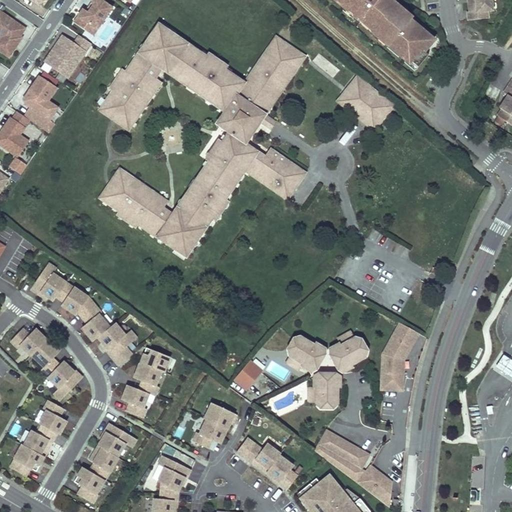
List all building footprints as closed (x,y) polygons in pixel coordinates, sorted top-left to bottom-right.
[(83,10),(74,24),(86,31),(89,26),(97,31),(113,9),(100,0),(94,0),(91,4),(94,6),(89,13),(83,10)] [(333,0),(344,9),(345,8),(354,16),(353,17),(359,23),(362,19),(373,29),(370,32),(388,47),(390,45),(400,54),(398,56),(404,62),(407,59),(417,68),(427,55),(423,52),(430,43),(423,37),(424,35),(415,27),(416,26),(409,20),(407,23),(401,18),(403,16),(392,7),(385,1),(385,0),(333,0)] [(469,0),(471,11),(467,12),(468,20),(487,18),(486,10),(491,10),(491,0),(490,0),(469,0)] [(0,51),(10,58),(23,39),(21,38),(26,30),(0,11),(0,51)] [(362,19),(359,23),(370,32),(373,29),(362,19)] [(216,121),(230,130),(223,139),(220,137),(206,157),(209,159),(172,212),(162,205),(167,199),(119,166),(99,195),(138,222),(136,225),(154,237),(156,234),(185,254),(212,216),(215,218),(228,198),(225,196),(246,168),(288,198),(299,183),(296,181),(304,170),(271,147),(266,155),(246,142),(261,120),(272,127),(276,120),(266,113),(270,107),(271,107),(306,54),(286,41),(278,54),(267,47),(245,80),(226,67),(228,65),(208,51),(206,54),(158,22),(126,70),(123,68),(110,88),(113,90),(100,108),(129,128),(162,80),(155,75),(161,66),(224,109),(216,121)] [(93,37),(97,31),(89,26),(86,31),(93,37)] [(276,34),(267,47),(278,54),(286,41),(276,34)] [(68,78),(91,44),(80,37),(74,45),(63,37),(46,63),(68,78)] [(390,45),(388,47),(398,56),(400,54),(390,45)] [(318,53),(312,61),(333,78),(339,69),(318,53)] [(393,106),(358,76),(347,88),(353,93),(343,105),(368,125),(378,113),(383,118),(393,106)] [(30,108),(24,117),(31,121),(50,135),(56,126),(50,121),(58,109),(48,103),(57,90),(39,78),(24,100),(25,105),(30,108)] [(511,88),(508,86),(504,93),(508,95),(499,108),(501,110),(497,116),(509,124),(511,120),(511,88)] [(353,93),(347,88),(337,100),(343,105),(353,93)] [(29,143),(20,136),(31,121),(24,117),(18,113),(13,120),(11,119),(0,134),(0,145),(19,158),(29,143)] [(373,130),(383,118),(378,113),(368,125),(373,130)] [(15,156),(7,166),(20,175),(27,165),(15,156)] [(0,194),(10,180),(0,173),(0,194)] [(47,261),(28,288),(45,300),(46,298),(52,302),(54,298),(62,303),(60,306),(75,316),(76,314),(85,325),(81,329),(92,342),(96,339),(101,344),(99,344),(118,367),(133,355),(126,348),(137,338),(131,330),(125,335),(115,323),(110,327),(99,315),(101,313),(87,297),(52,273),(56,267),(47,261)] [(404,391),(404,360),(419,334),(400,323),(383,354),(382,391),(404,391)] [(56,357),(62,351),(38,327),(32,333),(25,327),(12,340),(21,349),(23,347),(32,356),(33,355),(44,366),(41,370),(60,388),(55,393),(62,400),(85,376),(72,363),(70,365),(65,360),(62,363),(56,357)] [(339,339),(342,343),(343,345),(356,337),(352,331),(339,339)] [(355,363),(368,356),(369,349),(363,339),(356,337),(343,345),(342,343),(332,349),(332,355),(338,357),(341,362),(341,368),(347,371),(356,366),(355,363)] [(327,355),(328,348),(318,343),(317,345),(304,338),(297,339),(291,350),(293,357),(306,364),(305,366),(305,367),(314,372),(319,367),(318,364),(322,358),(327,355)] [(126,411),(144,418),(147,409),(145,408),(150,394),(156,396),(159,387),(157,386),(162,372),(165,373),(171,356),(151,349),(149,355),(143,353),(139,363),(134,377),(141,380),(138,389),(127,385),(121,399),(129,402),(126,411)] [(511,360),(504,355),(496,366),(511,377),(511,360)] [(303,371),(305,367),(305,366),(306,364),(293,357),(289,363),(303,371)] [(252,362),(236,381),(248,391),(264,372),(252,362)] [(322,371),(317,375),(318,386),(318,387),(320,387),(321,401),(326,406),(338,406),(342,400),(342,385),(344,385),(344,375),(339,372),(335,375),(328,375),(322,371)] [(318,387),(318,386),(312,386),(313,402),(321,401),(320,387),(318,387)] [(23,445),(10,467),(27,477),(32,469),(33,469),(36,463),(41,466),(59,434),(61,435),(69,422),(61,417),(66,409),(64,409),(49,400),(44,409),(47,410),(40,423),(42,425),(38,433),(33,431),(24,445),(23,445)] [(224,448),(242,421),(220,406),(210,420),(212,421),(204,434),(201,432),(196,440),(211,451),(216,443),(224,448)] [(76,494),(92,504),(98,495),(96,494),(104,480),(105,480),(118,457),(125,444),(132,447),(137,439),(109,422),(98,439),(100,440),(88,460),(92,463),(88,471),(81,467),(76,476),(81,479),(77,484),(81,486),(76,494)] [(370,455),(327,431),(319,445),(362,469),(370,455)] [(291,470),(294,466),(280,456),(281,454),(268,444),(263,450),(248,438),(237,453),(252,464),(254,464),(280,484),(280,485),(288,491),(299,476),(291,470)] [(319,445),(315,451),(353,480),(362,469),(319,445)] [(176,511),(179,491),(185,478),(183,477),(187,469),(166,458),(161,467),(164,469),(158,481),(163,484),(162,495),(161,499),(154,499),(153,511),(176,511)] [(471,487),(484,487),(483,461),(471,462),(471,487)] [(358,484),(391,508),(393,483),(371,467),(358,484)] [(297,494),(311,511),(371,511),(361,500),(354,506),(326,471),(297,494)]
